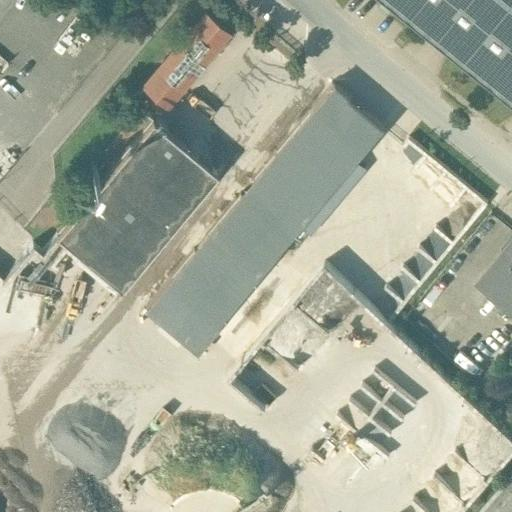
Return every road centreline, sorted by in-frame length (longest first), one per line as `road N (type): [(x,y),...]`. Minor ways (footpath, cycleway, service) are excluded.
road 1 (unknown): [(130,297),(19,409),(10,466),(31,511)]
road 2 (residential): [(306,0),(511,167)]
road 3 (residential): [(18,169),(168,0)]
road 4 (unknown): [(317,511),(296,464),(212,380)]
